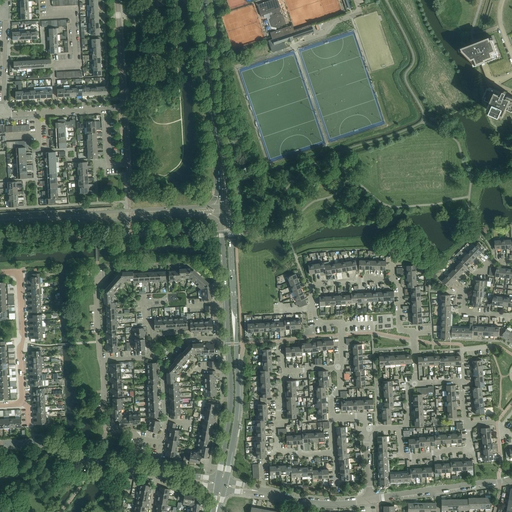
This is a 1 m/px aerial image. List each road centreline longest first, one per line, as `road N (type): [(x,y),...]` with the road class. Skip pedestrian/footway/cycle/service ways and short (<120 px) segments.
road 1 (tertiary): [(221,479),(237,408),(228,212)]
road 2 (secondary): [(0,221),(219,207)]
road 3 (secondary): [(201,0),(219,207)]
road 4 (secondary): [(228,202),(206,0)]
road 5 (residential): [(391,279),(309,286),(315,322),(341,324),(342,367)]
road 6 (residential): [(0,273),(19,272),(23,399)]
road 7 (tertiary): [(228,342),(221,479)]
road 8 (unclassified): [(0,444),(47,444),(133,469)]
road 9 (residential): [(333,452),(276,450),(284,371)]
road 10 (tertiary): [(219,207),(228,342)]
road 11 (residential): [(511,315),(463,312),(464,289),(492,262),(511,261)]
road 12 (residential): [(399,427),(401,457),(470,451),(467,424)]
road 13 (residential): [(417,384),(412,332),(399,330),(391,279)]
